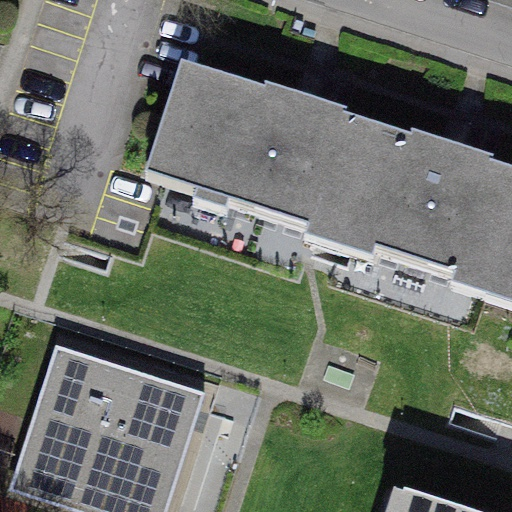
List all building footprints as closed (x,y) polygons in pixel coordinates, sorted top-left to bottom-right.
[(377,135),(345,124),(347,119),(265,92),(263,98),(195,76),(159,186),(342,245),(377,135)] [(511,217),(511,177),(492,171),(493,166),(411,140),(410,145),(377,135),(342,245),(488,292),(511,217)] [(511,217),(488,292),(511,299),(511,217)] [(147,395),(42,360),(16,437),(64,453),(57,472),(163,507),(190,429),(141,413),(147,395)] [(409,511),(368,497),(362,511),(409,511)]
